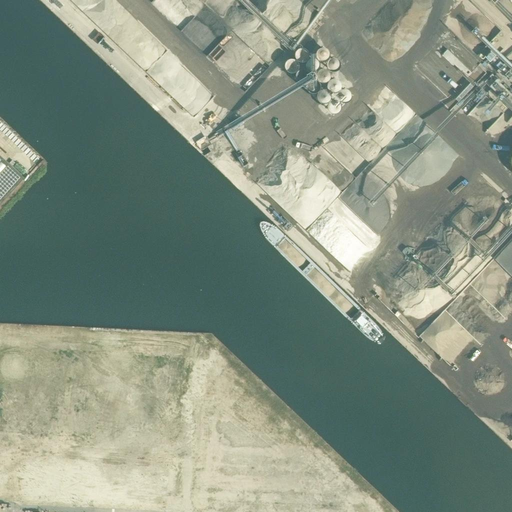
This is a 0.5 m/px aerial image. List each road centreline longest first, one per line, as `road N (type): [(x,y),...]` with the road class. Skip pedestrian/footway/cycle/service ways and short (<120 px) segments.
road 1 (unknown): [(0,467),(109,462),(186,472),(217,511)]
road 2 (unknown): [(358,289),(250,187),(250,171),(283,127)]
road 3 (unknown): [(283,127),(145,0)]
road 4 (unknown): [(358,289),(476,155)]
road 5 (unknown): [(464,389),(358,289)]
road 6 (unknown): [(383,64),(321,135),(304,139),(283,127)]
road 7 (unknown): [(383,64),(476,155)]
